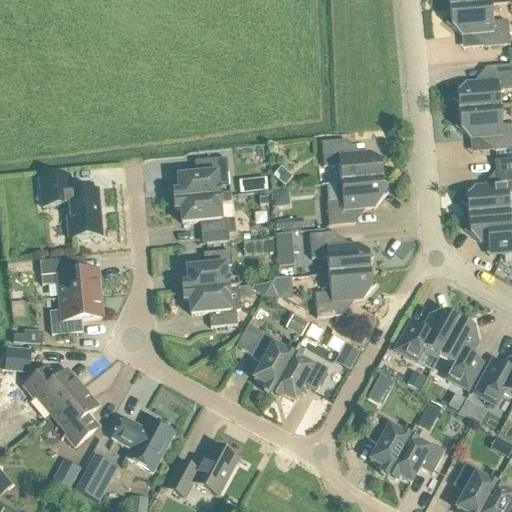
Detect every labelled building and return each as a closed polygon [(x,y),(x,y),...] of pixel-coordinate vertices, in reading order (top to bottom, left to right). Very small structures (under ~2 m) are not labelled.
[(444,0),(447,2),(448,11),(489,8),(488,0),(444,0)] [(489,8),(448,11),(449,21),(444,26),(459,39),(469,38),(482,50),(482,51),(508,48),(506,24),(491,25),(489,8)] [(484,72),(474,86),(464,86),(451,102),(456,106),(457,115),(498,111),(497,94),(511,92),(511,90),(510,68),(484,71),(484,72)] [(498,111),(457,115),(458,124),(453,129),(469,142),(478,141),(491,153),(492,154),(511,152),(511,127),(500,129),(498,111)] [(360,156),(346,145),(346,144),(320,146),(322,171),(338,169),(339,187),(381,183),(380,173),(384,168),(369,156),(360,156)] [(172,205),(228,199),(227,191),(216,192),(215,178),(221,178),(219,162),(193,165),(194,179),(176,181),(177,195),(171,196),(172,205)] [(511,197),(511,162),(494,164),(495,175),(483,189),(473,190),(460,205),(465,210),(466,219),(508,215),(506,198),(511,197)] [(284,189),(292,180),(280,170),(272,179),(284,189)] [(100,239),(95,194),(69,196),(68,180),(38,183),(40,210),(65,208),(68,242),(100,239)] [(266,180),(255,181),(256,193),(267,192),(266,180)] [(381,183),(339,187),(341,204),(325,205),(328,230),(354,227),(365,212),(374,211),(387,196),(381,192),(381,183)] [(7,218),(28,219),(29,191),(8,190),(7,218)] [(228,199),(172,205),(173,213),(179,213),(180,227),(199,226),(200,239),(201,239),(202,248),(227,245),(225,222),(219,222),(218,209),(229,208),(228,199)] [(511,214),(508,215),(466,219),(467,228),(463,233),(478,246),(488,245),(489,259),(501,258),(511,256),(511,214)] [(294,222),(275,223),(276,234),(294,233),(294,222)] [(55,258),(54,235),(52,236),(52,234),(38,234),(39,258),(55,258)] [(348,248),(334,237),(334,235),(308,238),(310,262),(325,261),(327,278),(369,275),(368,265),(372,260),(357,247),(348,248)] [(141,257),(161,256),(161,244),(190,242),(190,236),(140,239),(141,257)] [(276,254),(293,253),(291,236),(275,238),(276,254)] [(186,287),(180,287),(181,296),(237,291),(236,282),(225,283),(224,270),(230,269),(228,254),(202,256),(203,270),(185,272),(186,287)] [(98,298),(96,274),(75,276),(74,262),(38,266),(40,289),(56,287),(58,302),(98,298)] [(369,275),(327,278),(329,296),(313,297),(315,322),(341,319),(353,304),(362,303),(375,288),(369,284),(369,275)] [(253,289),(251,292),(264,299),(270,288),(253,289)] [(270,288),(264,299),(273,305),(276,299),(270,288)] [(236,328),(234,315),(238,314),(239,313),(238,302),(250,301),(249,289),(237,291),(181,296),(182,305),(188,304),(189,319),(207,317),(209,331),(236,328)] [(98,298),(58,302),(59,314),(48,315),(50,339),(81,336),(79,324),(100,322),(98,298)] [(438,360),(458,324),(450,320),(448,313),(429,319),(421,333),(409,326),(393,354),(415,366),(422,352),(438,360)] [(301,340),(308,327),(293,318),(285,332),(301,340)] [(466,328),(458,324),(438,360),(453,369),(445,382),(467,394),(482,366),(474,362),(472,356),(478,346),(472,327),(466,328)] [(275,344),(261,337),(247,329),(235,351),(249,359),(248,360),(261,367),(252,383),(265,390),(262,395),(269,400),(297,350),(289,346),(284,356),(272,349),(275,344)] [(13,338),(13,345),(41,348),(42,335),(24,334),(23,339),(13,338)] [(344,347),(334,366),(349,375),(360,355),(344,347)] [(297,350),(269,400),(277,404),(280,399),(293,406),(302,390),(314,396),(327,373),(314,366),(311,371),(299,364),(304,354),(297,350)] [(4,375),(28,378),(31,354),(6,352),(4,375)] [(501,396),(511,401),(511,360),(508,362),(503,371),(491,364),(472,397),(494,409),(501,396)] [(56,382),(46,370),(21,391),(31,403),(34,401),(50,419),(81,393),(65,374),(56,382)] [(413,375),(406,388),(419,394),(425,381),(413,375)] [(379,378),(367,401),(382,409),(394,386),(379,378)] [(97,411),(81,393),(50,419),(65,437),(62,440),(73,452),(94,434),(84,422),(97,411)] [(429,405),(422,420),(434,426),(442,411),(429,405)] [(391,426),(378,419),(365,442),(377,449),(368,465),(381,472),(378,478),(386,482),(413,432),(406,428),(400,438),(388,431),(391,426)] [(173,438),(146,423),(141,433),(122,422),(111,443),(129,454),(125,463),(151,477),(173,438)] [(480,453),(488,441),(472,431),(465,443),(480,453)] [(421,436),(413,432),(386,482),(394,486),(397,481),(410,488),(418,472),(431,478),(444,455),(430,448),(427,453),(415,446),(421,436)] [(216,501),(237,463),(209,449),(195,475),(178,466),(164,492),(183,502),(191,487),(216,501)] [(94,458),(74,494),(98,507),(118,471),(94,458)] [(69,493),(81,472),(63,462),(51,485),(54,486),(50,494),(56,498),(63,500),(67,492),(69,493)] [(481,511),(500,480),(492,476),(487,486),(475,479),(478,474),(464,466),(451,490),(464,497),(455,511),(481,511)] [(37,498),(48,478),(31,469),(20,489),(37,498)] [(500,480),(481,511),(511,511),(511,499),(502,494),(507,484),(500,480)] [(146,511),(148,502),(129,500),(128,511),(146,511)]
